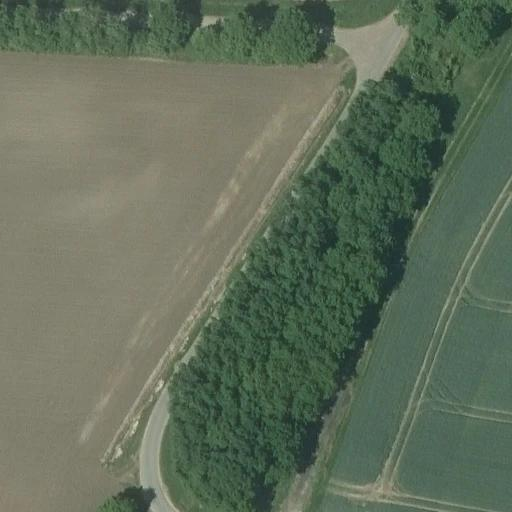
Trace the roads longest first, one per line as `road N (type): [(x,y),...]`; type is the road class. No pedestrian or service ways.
road 1 (unclassified): [(421,0),(168,393),(148,474),(162,511)]
road 2 (track): [(400,38),(0,12)]
